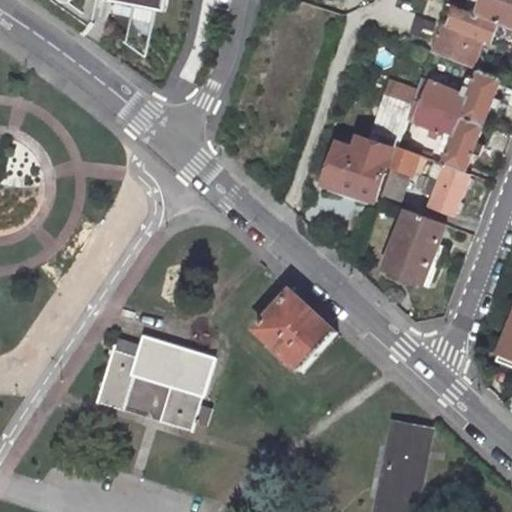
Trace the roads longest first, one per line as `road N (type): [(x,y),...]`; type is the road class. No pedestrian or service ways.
road 1 (residential): [(175,145),(438,378)]
road 2 (residential): [(0,12),(175,145)]
road 3 (residential): [(511,178),(438,378)]
road 4 (residential): [(238,0),(207,101),(175,145)]
